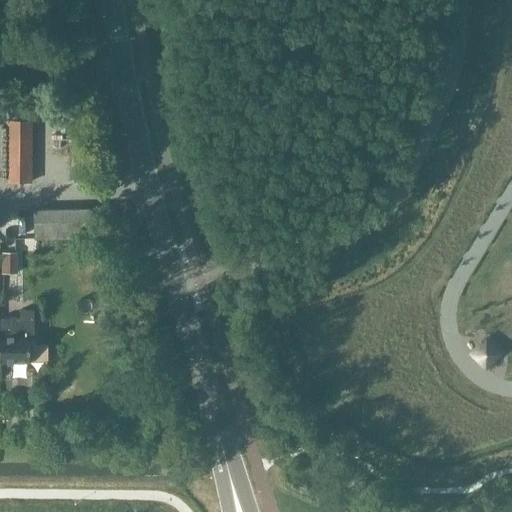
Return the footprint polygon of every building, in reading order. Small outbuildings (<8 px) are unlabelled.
[(9,120),(8,135),(8,181),(30,181),(31,120),(9,120)] [(33,210),(34,238),(90,237),(89,209),(33,210)] [(105,241),(85,241),(85,243),(85,255),(88,255),(105,255),(105,241)] [(1,273),(17,273),(18,252),(1,252),(1,273)] [(0,361),(30,361),(30,337),(34,337),(34,309),(20,309),(20,317),(0,317),(0,361)] [(485,336),(467,352),(484,370),(502,353),(485,336)] [(48,337),(34,337),(30,337),(30,361),(48,361),(48,337)]
